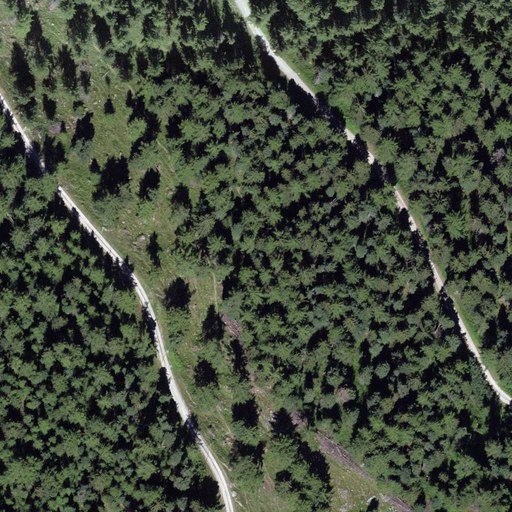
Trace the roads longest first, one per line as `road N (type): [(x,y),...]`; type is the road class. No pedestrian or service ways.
road 1 (track): [(210,0),(244,57),(343,166),(426,312),(511,406)]
road 2 (track): [(231,511),(65,219),(0,137)]
